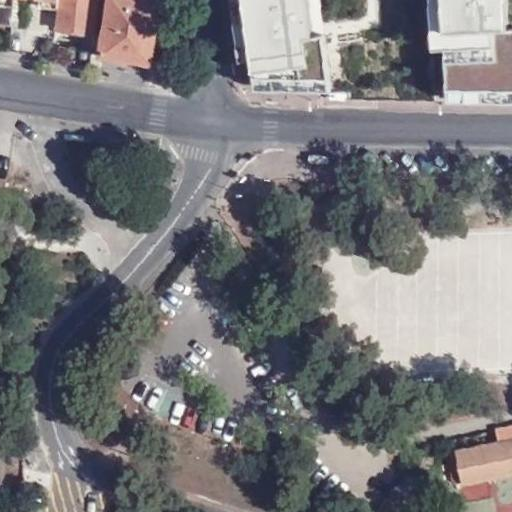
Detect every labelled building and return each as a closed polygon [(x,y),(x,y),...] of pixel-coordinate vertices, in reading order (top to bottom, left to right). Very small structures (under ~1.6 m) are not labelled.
[(57,8),(58,0),(13,0),(13,6),(11,25),(25,26),(28,0),(39,0),(39,6),(48,7),(57,8)] [(93,35),(97,0),(58,0),(57,8),(55,28),(93,35)] [(161,0),(160,0),(108,0),(100,55),(151,62),(151,61),(163,63),(168,29),(165,28),(167,12),(160,11),(161,0)] [(235,0),(247,91),(334,92),(334,90),(325,28),(321,0),(235,0)] [(444,0),(449,102),(511,103),(511,27),(508,27),(507,3),(506,0),(444,0)] [(0,23),(11,25),(13,6),(0,4),(0,23)] [(45,36),(54,36),(55,28),(57,8),(48,7),(45,36)] [(511,422),(504,424),(507,439),(457,450),(463,480),(511,470),(511,422)] [(506,511),(511,511),(511,488),(503,490),(506,511)]
